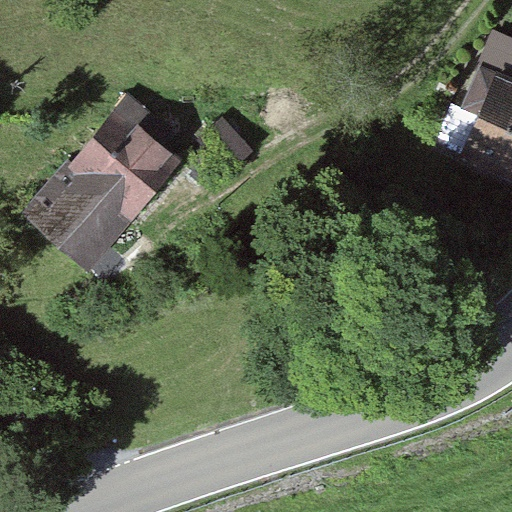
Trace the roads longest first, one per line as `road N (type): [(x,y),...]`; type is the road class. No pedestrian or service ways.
road 1 (tertiary): [(83,511),(416,398),(511,336)]
road 2 (track): [(193,107),(280,98),(347,116),(401,86),(477,0)]
